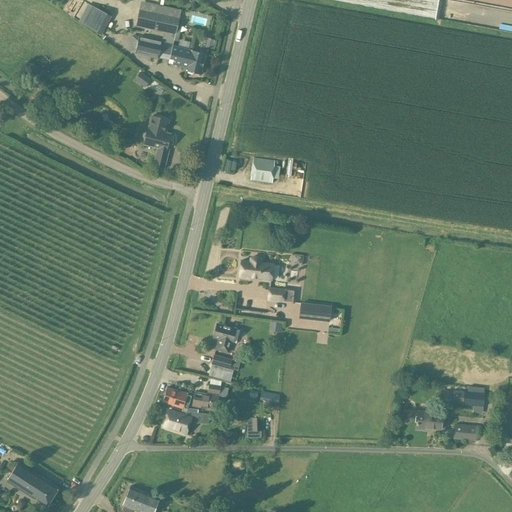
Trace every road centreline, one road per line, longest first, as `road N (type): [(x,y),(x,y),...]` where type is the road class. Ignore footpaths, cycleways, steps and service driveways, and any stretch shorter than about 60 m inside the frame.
road 1 (secondary): [(125,442),(171,326),(250,0)]
road 2 (unclassified): [(511,485),(485,458),(462,452),(125,442)]
